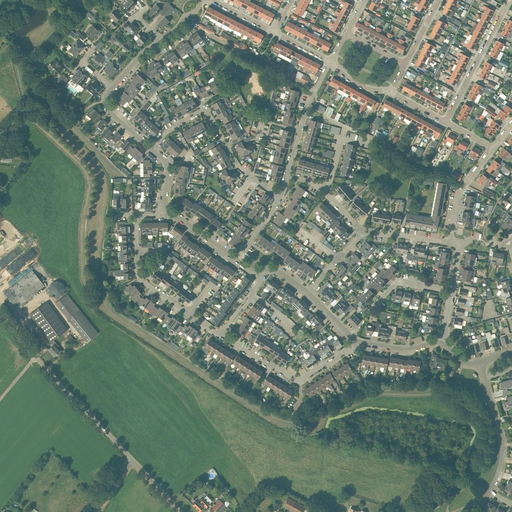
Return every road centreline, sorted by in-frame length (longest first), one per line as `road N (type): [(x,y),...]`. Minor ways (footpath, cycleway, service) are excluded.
road 1 (residential): [(278,196),(238,165),(205,111),(151,148)]
road 2 (residential): [(220,334),(142,281),(135,215)]
road 3 (residential): [(356,341),(294,379),(220,334)]
road 4 (unclassified): [(131,459),(34,356)]
road 5 (residential): [(306,292),(361,233),(322,189)]
road 6 (residential): [(445,121),(507,0)]
road 7 (residential): [(286,175),(330,61)]
